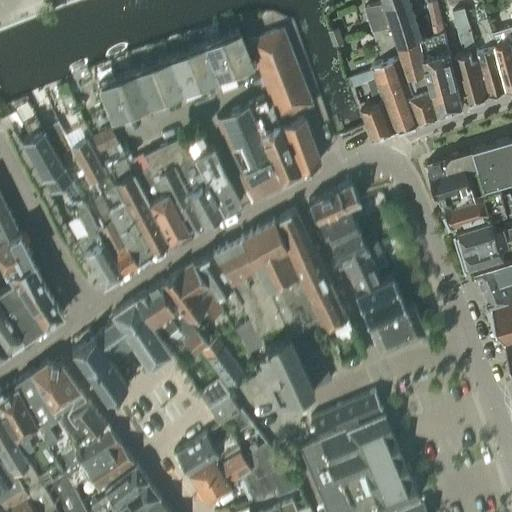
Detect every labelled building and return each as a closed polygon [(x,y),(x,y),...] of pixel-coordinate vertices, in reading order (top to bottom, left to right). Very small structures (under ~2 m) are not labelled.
[(383,1),(423,117),(442,110),(424,53),(426,53),(420,42),(418,39),(420,38),(423,36),(417,15),(412,0),(383,0),(384,0),(383,1)] [(442,22),(437,0),(427,0),(432,24),(442,22)] [(375,67),(379,77),(386,98),(396,128),(423,117),(383,1),(365,5),(382,54),(388,52),(389,56),(373,61),(375,67)] [(456,53),(469,100),(490,93),(479,57),(474,59),(470,44),(475,43),(470,19),(469,20),(464,4),(455,6),(466,50),(456,53)] [(479,57),(490,93),(510,87),(496,43),(493,32),(489,20),(481,22),(488,46),(476,49),(475,43),(470,44),(474,59),(479,57)] [(496,43),(510,87),(511,85),(511,25),(493,32),(496,43)] [(221,33),(235,71),(254,64),(239,26),(221,33)] [(250,194),(251,195),(251,196),(299,169),(321,160),(304,112),(280,122),(277,116),(311,103),(283,27),(248,40),(268,92),(256,98),(217,116),(221,127),(221,128),(222,128),(226,138),(225,138),(226,139),(229,146),(228,146),(238,169),(250,194)] [(329,30),(331,37),(334,44),(343,41),(338,27),(329,30)] [(424,53),(442,110),(465,103),(445,30),(423,36),(420,38),(418,39),(420,42),(426,53),(424,53)] [(203,39),(218,78),(235,71),(221,33),(203,39)] [(186,46),(201,84),(218,78),(203,39),(186,46)] [(168,53),(183,91),(201,84),(186,46),(168,53)] [(151,59),(166,97),(183,91),(168,53),(151,59)] [(134,66),(148,104),(166,97),(151,59),(134,66)] [(116,72),(131,111),(148,104),(134,66),(116,72)] [(354,85),(379,77),(375,67),(352,75),(354,85)] [(113,118),(131,111),(116,72),(98,79),(113,118)] [(360,102),(374,136),(396,128),(386,98),(376,101),(374,97),(360,102)] [(30,133),(22,138),(51,190),(71,179),(36,115),(24,122),(30,133)] [(122,198),(151,250),(168,240),(136,171),(135,171),(118,139),(111,124),(91,134),(99,149),(104,146),(108,154),(103,157),(105,162),(109,170),(108,171),(109,173),(122,198)] [(206,177),(223,208),(237,202),(221,164),(222,164),(213,141),(207,144),(200,131),(202,130),(199,125),(183,133),(206,177)] [(177,164),(204,219),(223,208),(206,177),(183,133),(148,150),(157,168),(175,160),(177,164)] [(474,148),(488,192),(500,188),(498,182),(511,178),(511,144),(510,137),(474,148)] [(99,191),(137,259),(151,250),(122,198),(109,173),(108,171),(109,170),(105,162),(99,165),(86,139),(71,146),(89,180),(93,178),(95,183),(99,191)] [(427,162),(443,199),(445,205),(446,205),(488,192),(474,148),(427,162)] [(136,171),(168,240),(204,219),(177,164),(175,160),(157,168),(148,150),(144,153),(149,164),(136,171)] [(308,199),(317,216),(359,200),(350,179),(336,186),(336,185),(308,199)] [(454,225),(455,225),(488,215),(489,219),(509,213),(503,192),(502,193),(500,188),(488,192),(446,205),(454,225)] [(0,236),(0,237),(19,228),(18,228),(15,221),(16,220),(12,211),(11,212),(0,189),(0,236)] [(503,192),(509,213),(509,214),(511,213),(511,212),(511,195),(510,190),(503,192)] [(97,226),(122,269),(137,259),(99,191),(89,196),(96,211),(102,222),(97,226)] [(317,216),(328,239),(357,225),(353,215),(364,210),(359,200),(317,216)] [(100,281),(100,282),(102,281),(103,281),(122,269),(97,226),(82,201),(72,207),(87,233),(78,239),(102,280),(100,281)] [(273,217),(319,315),(325,326),(346,315),(294,206),(273,217)] [(240,235),(284,323),(287,331),(313,386),(332,378),(319,349),(313,352),(301,329),(308,326),(306,321),(319,315),(273,217),(240,235)] [(467,265),(505,253),(502,245),(511,242),(505,225),(497,228),(494,219),(457,230),(467,265)] [(338,261),(345,257),(376,243),(372,235),(363,239),(357,225),(328,239),(338,261)] [(20,230),(0,240),(0,260),(6,273),(11,271),(15,278),(16,279),(44,324),(63,311),(61,308),(44,281),(33,257),(20,230)] [(249,315),(256,328),(241,335),(239,337),(248,351),(264,342),(260,335),(284,323),(240,235),(212,249),(235,290),(249,315)] [(345,257),(357,285),(379,275),(371,258),(381,254),(376,243),(345,257)] [(191,260),(207,284),(215,296),(219,294),(228,288),(230,292),(235,290),(212,249),(191,260)] [(511,259),(476,270),(483,288),(511,279),(511,259)] [(160,280),(186,316),(187,316),(205,306),(211,316),(221,310),(209,292),(202,296),(198,290),(207,284),(191,260),(160,280)] [(357,285),(355,286),(357,290),(360,298),(370,319),(372,318),(406,303),(403,296),(392,270),(383,273),(379,275),(357,285)] [(0,301),(24,337),(44,324),(16,279),(15,278),(0,287),(0,301)] [(491,307),(492,306),(511,300),(511,279),(483,288),(491,307)] [(135,297),(165,340),(170,337),(167,333),(178,325),(185,334),(187,331),(190,334),(185,338),(196,351),(200,347),(207,341),(206,341),(187,316),(186,316),(160,280),(135,297)] [(165,340),(135,297),(112,311),(117,318),(94,334),(93,333),(71,348),(104,395),(127,381),(112,359),(134,344),(149,366),(171,350),(165,340)] [(413,300),(406,303),(372,318),(370,319),(367,320),(379,347),(384,345),(390,347),(409,339),(411,334),(415,332),(424,328),(415,306),(413,300)] [(0,335),(9,347),(24,337),(0,301),(0,335)] [(511,301),(493,308),(493,309),(506,344),(511,342),(511,301)] [(233,325),(239,337),(241,335),(256,328),(249,315),(233,325)] [(313,386),(287,331),(264,342),(267,349),(259,353),(262,360),(258,362),(278,403),(313,386)] [(241,371),(223,345),(215,334),(206,341),(207,341),(200,347),(226,383),(241,371)] [(0,353),(9,347),(0,335),(0,353)] [(46,358),(30,368),(73,439),(88,429),(70,409),(88,398),(62,361),(46,358)] [(30,368),(15,378),(42,429),(55,449),(70,440),(73,439),(30,368)] [(15,378),(0,387),(0,407),(31,460),(52,496),(60,511),(89,511),(73,484),(67,473),(70,471),(61,458),(55,449),(42,429),(15,378)] [(221,383),(201,395),(208,405),(227,392),(221,383)] [(309,415),(317,433),(383,410),(374,389),(309,415)] [(208,405),(218,420),(219,422),(224,418),(240,407),(239,407),(238,408),(227,391),(227,392),(208,405)] [(70,409),(88,429),(105,419),(88,398),(70,409)] [(0,407),(0,447),(4,454),(15,472),(29,493),(28,493),(38,511),(60,511),(52,496),(31,460),(0,407)] [(240,407),(224,418),(232,429),(234,432),(250,420),(240,407),(239,407),(240,407)] [(378,511),(379,511),(420,496),(383,410),(317,433),(318,435),(319,435),(318,436),(350,511),(378,511)] [(70,471),(67,473),(73,484),(91,473),(99,488),(105,485),(106,485),(136,460),(110,426),(78,446),(83,453),(79,455),(83,462),(70,471)] [(205,429),(175,449),(189,471),(236,440),(237,440),(231,430),(214,442),(213,442),(206,431),(205,429)] [(298,444),(325,511),(426,511),(421,500),(392,511),(350,511),(318,436),(298,444)] [(236,440),(189,471),(207,498),(230,483),(228,479),(236,474),(242,485),(244,490),(247,496),(251,494),(274,485),(274,493),(275,493),(295,483),(282,454),(279,456),(265,438),(244,455),(238,448),(240,447),(236,440)] [(0,447),(0,473),(3,479),(15,472),(4,454),(0,447)] [(109,492),(91,503),(96,511),(114,501),(147,476),(136,460),(106,485),(105,485),(109,492)] [(3,479),(0,481),(0,497),(5,506),(25,495),(28,493),(29,493),(15,472),(3,479)] [(96,511),(98,511),(111,504),(115,508),(119,506),(123,511),(132,511),(159,492),(147,476),(114,501),(96,511)] [(164,511),(170,508),(159,492),(132,511),(164,511)] [(35,511),(25,495),(5,506),(8,511),(35,511)] [(232,511),(232,510),(228,511),(297,511),(291,497),(290,498),(254,511),(232,511)]
